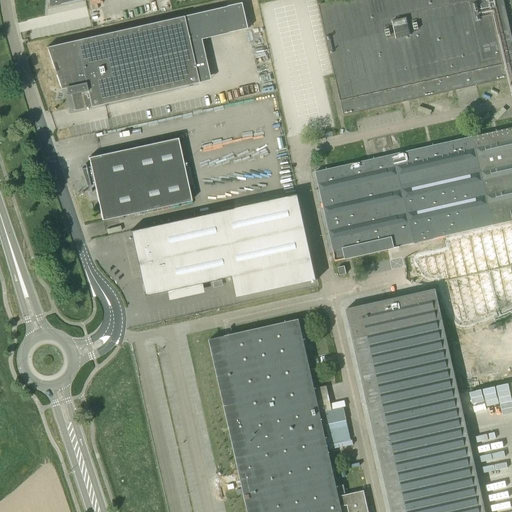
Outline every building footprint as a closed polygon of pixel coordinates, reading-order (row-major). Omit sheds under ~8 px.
[(511,0),(337,0),(320,4),(336,80),(344,115),(511,77),(511,0)] [(184,16),(47,47),(61,89),(67,88),(68,94),(67,94),(67,95),(71,94),(75,109),(74,109),(74,110),(87,108),(87,110),(88,109),(87,105),(90,104),(91,107),(199,83),(184,16)] [(330,115),(322,117),(325,129),(333,127),(330,115)] [(375,251),(443,236),(511,220),(511,216),(511,211),(511,210),(511,127),(473,137),(473,136),(471,137),(454,141),(452,141),(434,145),(433,145),(415,150),(415,149),(413,150),(395,154),(393,154),(375,158),(374,159),(355,163),(354,163),(336,167),(335,167),(335,168),(326,169),(316,172),(316,173),(319,187),(319,188),(320,188),(325,210),(324,210),(325,212),(330,234),(330,235),(333,249),(336,261),(346,258),(355,256),(356,256),(374,251),(374,252),(375,251)] [(90,167),(82,169),(87,186),(94,184),(102,220),(103,220),(102,220),(191,201),(177,138),(88,157),(90,167)] [(234,274),(238,296),(316,279),(298,194),(132,230),(146,294),(234,274)] [(346,273),(345,266),(338,267),(340,275),(346,273)] [(511,511),(511,271),(494,276),(494,277),(484,280),(487,291),(497,289),(511,356),(511,375),(511,376),(511,371),(510,371),(511,376),(507,377),(511,395),(511,394),(511,435),(470,445),(435,289),(347,309),(392,511),(511,511)] [(341,511),(341,506),(338,496),(327,444),(320,413),(298,320),(225,336),(209,339),(209,340),(210,340),(249,511),(341,511)] [(350,439),(343,408),(332,411),(320,413),(327,444),(350,439)] [(344,484),(336,486),(338,496),(346,494),(344,484)] [(369,511),(366,497),(364,490),(338,496),(341,506),(347,505),(349,511),(369,511)]
